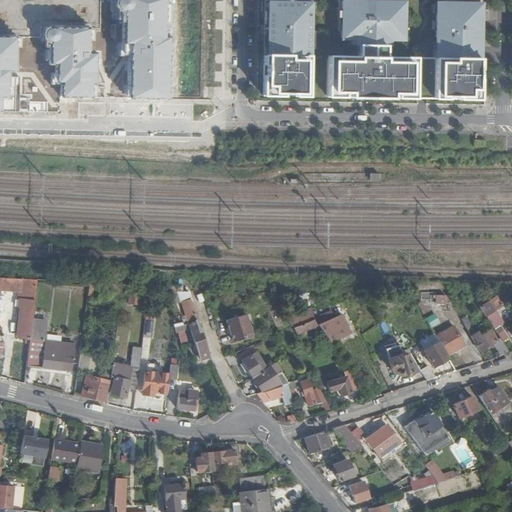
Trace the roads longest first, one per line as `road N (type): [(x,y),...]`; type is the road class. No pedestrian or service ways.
road 1 (residential): [(276,432),(245,411),(220,431),(202,432),(129,424),(0,388)]
road 2 (residential): [(242,115),(503,120)]
road 3 (residential): [(276,432),(511,363)]
road 4 (residential): [(0,124),(201,126),(242,115)]
road 5 (residential): [(505,0),(503,120)]
